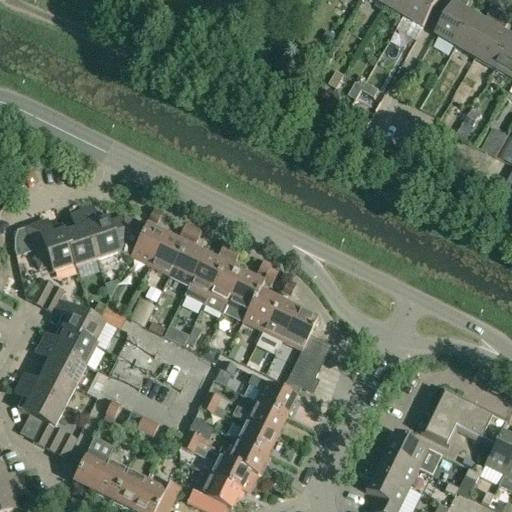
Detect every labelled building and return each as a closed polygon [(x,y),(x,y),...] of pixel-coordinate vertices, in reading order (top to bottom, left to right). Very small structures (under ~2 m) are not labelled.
[(383,0),(380,5),(402,18),(411,0),(383,0)] [(424,30),(440,1),(438,0),(411,0),(402,18),(424,30)] [(457,0),(436,38),(456,50),(474,18),(465,12),(472,0),(457,0)] [(484,23),(474,18),(456,50),(475,61),(503,14),(493,8),(484,23)] [(475,61),(495,72),(511,42),(511,39),(504,35),(511,21),(511,18),(503,14),(475,61)] [(328,32),(324,39),(331,43),(335,37),(328,32)] [(511,42),(495,72),(511,81),(511,42)] [(329,87),(337,92),(344,78),(337,74),(329,87)] [(376,114),(381,105),(374,101),(379,92),(377,92),(382,83),(370,76),(363,89),(355,103),(376,114)] [(348,98),(355,103),(363,89),(356,85),(348,98)] [(472,111),(455,141),(466,146),(481,116),(472,111)] [(156,229),(163,213),(154,209),(147,225),(156,229)] [(121,254),(130,259),(145,229),(123,218),(108,223),(107,221),(96,225),(92,211),(82,214),(97,262),(121,254)] [(74,232),(65,235),(76,269),(97,262),(82,214),(69,218),(74,232)] [(76,269),(65,235),(64,232),(51,237),(47,223),(24,230),(38,272),(50,268),(52,275),(74,267),(75,270),(76,269)] [(178,240),(187,244),(195,229),(186,224),(178,240)] [(146,228),(145,229),(130,259),(130,260),(149,269),(166,237),(146,228)] [(195,248),(202,232),(195,229),(187,244),(195,248)] [(149,269),(169,279),(185,247),(166,237),(149,269)] [(233,248),(224,244),(218,258),(226,262),(233,248)] [(169,279),(188,289),(204,256),(185,247),(169,279)] [(241,252),(233,248),(226,262),(234,266),(241,252)] [(188,289),(190,289),(185,299),(186,299),(186,298),(203,307),(204,308),(224,266),(204,256),(188,289)] [(272,267),(263,262),(255,277),(264,282),(270,270),(272,267)] [(244,276),(224,266),(204,308),(204,309),(222,318),(223,315),(224,315),(244,276)] [(270,289),(278,274),(270,270),(264,282),(265,282),(263,286),(270,289)] [(224,315),(243,325),(263,286),(244,276),(224,315)] [(290,301),(296,286),(287,282),(280,296),(290,301)] [(31,304),(42,310),(52,290),(42,284),(31,304)] [(104,290),(109,302),(118,286),(104,290)] [(263,286),(243,325),(263,335),(279,303),(260,293),(263,286)] [(90,321),(57,304),(62,295),(52,290),(42,310),(67,322),(62,331),(65,333),(94,347),(104,328),(105,326),(98,322),(97,324),(90,321)] [(263,335),(282,344),(298,312),(279,303),(263,335)] [(98,305),(90,321),(97,324),(98,322),(105,309),(98,305)] [(119,333),(120,331),(125,321),(116,316),(117,313),(107,307),(106,309),(105,309),(98,322),(105,326),(119,333)] [(282,344),(301,354),(317,322),(298,312),(282,344)] [(148,332),(161,339),(165,331),(152,324),(148,332)] [(194,329),(186,346),(193,349),(202,333),(194,329)] [(46,336),(41,346),(85,369),(96,349),(94,347),(65,333),(59,344),(46,336)] [(180,339),(176,347),(183,350),(187,342),(180,339)] [(49,363),(44,373),(74,389),(85,369),(41,346),(35,356),(49,363)] [(234,347),(227,360),(239,366),(246,352),(234,347)] [(201,359),(211,363),(215,357),(213,352),(206,349),(201,359)] [(232,379),(236,370),(222,363),(218,372),(232,379)] [(24,377),(19,386),(64,409),(74,389),(44,373),(38,384),(24,377)] [(296,400),(264,384),(254,404),(286,420),(296,400)] [(52,431),(64,409),(19,386),(14,396),(28,403),(22,414),(43,424),(33,443),(44,450),(54,431),(52,431)] [(474,408),(461,402),(441,392),(420,436),(449,450),(457,434),(460,436),(474,408)] [(228,404),(207,394),(203,402),(216,409),(224,413),(228,404)] [(212,418),(216,409),(203,402),(198,411),(212,418)] [(111,403),(105,417),(114,421),(120,407),(111,403)] [(276,440),(286,420),(254,404),(249,415),(236,409),(232,418),(245,423),(276,440)] [(506,424),(474,408),(460,436),(492,451),(493,452),(501,435),(506,424)] [(151,423),(143,418),(136,432),(145,436),(151,423)] [(159,426),(151,423),(145,436),(152,440),(159,426)] [(192,423),(184,439),(183,441),(205,452),(215,457),(217,452),(204,446),(206,442),(208,443),(213,433),(192,423)] [(245,423),(235,443),(267,459),(276,440),(245,423)] [(44,450),(54,455),(64,437),(54,431),(44,450)] [(511,460),(511,440),(501,435),(493,452),(492,451),(484,469),(503,478),(511,460)] [(428,452),(394,436),(384,456),(418,472),(428,452)] [(54,455),(65,460),(66,461),(75,443),(64,437),(54,455)] [(179,449),(194,456),(201,460),(205,452),(183,441),(179,449)] [(218,457),(218,458),(257,478),(267,459),(235,443),(226,461),(218,457)] [(91,494),(111,504),(127,472),(118,468),(123,456),(112,451),(107,463),(91,494)] [(87,453),(72,484),(91,494),(107,463),(87,453)] [(384,456),(374,476),(408,492),(418,472),(384,456)] [(208,478),(240,494),(245,496),(248,491),(250,492),(257,478),(218,458),(208,478)] [(511,460),(503,478),(511,482),(511,460)] [(0,493),(23,485),(19,476),(5,481),(1,469),(0,469),(0,493)] [(111,504),(127,511),(131,511),(146,482),(127,472),(111,504)] [(479,478),(468,472),(464,480),(476,485),(479,478)] [(398,511),(408,492),(374,476),(365,495),(378,501),(372,511),(398,511)] [(201,511),(224,511),(225,511),(226,511),(231,511),(240,494),(208,478),(199,497),(192,493),(186,505),(201,511)] [(168,484),(165,491),(146,482),(131,511),(169,511),(180,490),(168,484)] [(26,496),(23,485),(0,493),(0,511),(15,511),(12,501),(26,496)] [(444,494),(455,499),(458,492),(447,486),(444,494)] [(486,495),(481,506),(488,510),(494,499),(486,495)]
